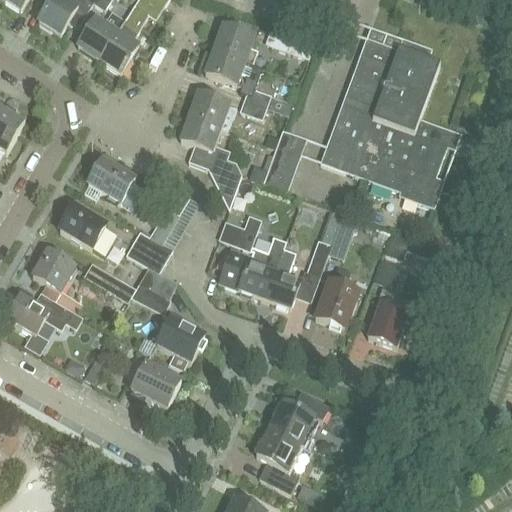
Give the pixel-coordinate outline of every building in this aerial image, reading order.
[(0,0),(0,1),(20,14),(29,0),(0,0)] [(77,31),(95,3),(90,0),(75,0),(71,7),(60,0),(53,0),(37,25),(60,40),(69,25),(77,31)] [(98,0),(94,8),(105,15),(114,0),(98,0)] [(144,16),(155,23),(157,24),(171,2),(167,0),(139,0),(125,24),(99,64),(121,78),(138,49),(128,43),(144,16)] [(99,64),(125,24),(111,15),(104,27),(95,22),(77,50),(99,64)] [(222,30),(214,54),(253,69),(258,55),(250,52),(254,42),(222,30)] [(266,48),(309,64),(313,53),(270,37),(266,48)] [(337,122),(320,168),(400,197),(406,199),(405,203),(433,214),(443,187),(436,184),(447,153),(453,137),(419,124),(439,69),(427,64),(431,54),(412,47),(408,57),(398,54),(398,55),(366,43),(348,91),(352,93),(341,124),(337,122)] [(252,69),(253,69),(214,54),(204,79),(236,91),(236,89),(244,92),(247,84),(256,87),(261,72),(252,69)] [(245,104),(267,113),(272,101),(249,93),(245,104)] [(198,97),(189,122),(220,134),(228,136),(234,121),(237,114),(229,111),(229,109),(198,97)] [(267,113),(245,104),(240,117),(262,126),(267,113)] [(24,127),(4,114),(0,120),(0,154),(6,158),(24,127)] [(214,150),(220,134),(189,122),(180,145),(216,158),(210,174),(208,174),(229,215),(242,180),(241,180),(235,168),(227,165),(230,156),(214,150)] [(288,198),(308,144),(283,135),(263,189),(288,198)] [(132,187),(134,184),(101,164),(87,188),(120,208),(121,206),(131,212),(143,193),(132,187)] [(104,231),(106,228),(74,210),(60,235),(91,253),(92,252),(105,260),(117,239),(104,231)] [(167,214),(150,243),(162,250),(179,221),(167,214)] [(318,246),(307,279),(319,283),(327,260),(342,219),(331,216),(320,247),(318,246)] [(342,219),(327,260),(343,265),(358,225),(342,219)] [(248,221),(244,234),(226,227),(219,246),(250,257),(262,226),(248,221)] [(182,258),(192,242),(178,233),(168,250),(182,258)] [(127,260),(149,273),(162,250),(150,243),(140,237),(127,260)] [(392,240),(385,260),(402,266),(406,256),(429,264),(433,254),(409,246),(392,240)] [(238,295),(264,305),(283,253),(270,248),(262,272),(249,268),(251,262),(230,255),(219,287),(238,294),(238,295)] [(296,257),(283,253),(264,305),(290,314),(301,286),(287,282),(296,257)] [(41,298),(66,313),(77,319),(83,309),(61,296),(75,272),(46,255),(31,281),(46,290),(41,298)] [(131,303),(136,295),(92,269),(84,282),(115,300),(115,301),(128,309),(131,303)] [(345,335),(359,296),(345,291),(350,276),(339,272),(333,287),(329,285),(315,324),(345,335)] [(149,274),(139,290),(170,306),(178,289),(149,274)] [(136,295),(131,303),(164,320),(171,307),(170,306),(139,290),(136,295)] [(417,325),(407,322),(409,318),(389,310),(393,297),(382,292),(375,310),(379,311),(368,343),(396,353),(401,339),(411,342),(417,325)] [(41,298),(40,297),(34,308),(20,300),(6,323),(35,341),(45,325),(61,335),(65,327),(76,333),(82,322),(77,319),(66,313),(41,298)] [(205,340),(171,323),(157,349),(144,343),(138,354),(152,361),(157,350),(174,359),(169,369),(183,376),(188,366),(191,368),(205,340)] [(51,361),(56,349),(40,342),(35,354),(51,361)] [(96,360),(106,366),(110,368),(116,357),(103,350),(96,360)] [(167,414),(182,386),(146,367),(131,395),(167,414)] [(284,407),(270,434),(304,451),(309,442),(311,443),(319,427),(321,429),(329,413),(301,398),(294,412),(284,407)] [(313,456),(304,451),(270,434),(256,461),(267,467),(259,482),(290,498),(313,456)] [(252,511),(235,503),(230,511),(252,511)]
